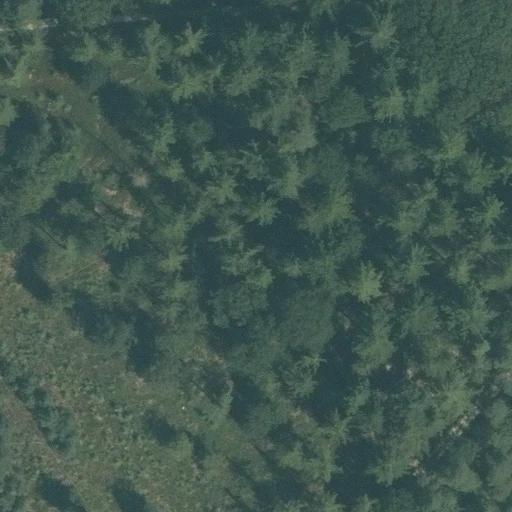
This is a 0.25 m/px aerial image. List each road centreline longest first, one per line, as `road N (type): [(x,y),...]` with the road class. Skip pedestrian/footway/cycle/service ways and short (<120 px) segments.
road 1 (track): [(0,26),(399,0)]
road 2 (track): [(511,405),(393,511)]
